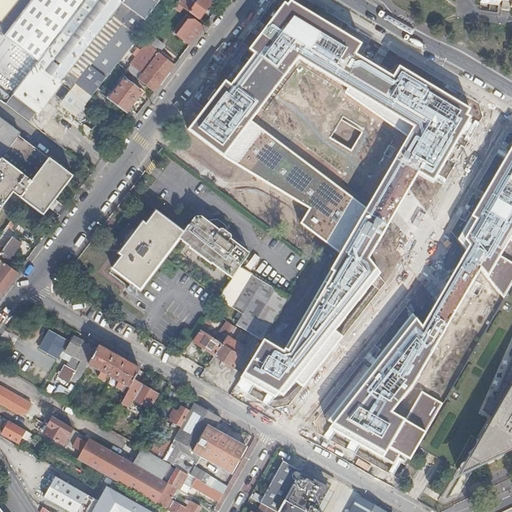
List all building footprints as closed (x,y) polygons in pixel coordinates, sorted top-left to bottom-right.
[(0,0),(0,21),(16,0),(0,0)] [(84,0),(29,0),(2,35),(37,62),(84,0)] [(28,122),(40,131),(89,66),(121,24),(138,0),(84,0),(37,62),(4,104),(28,122)] [(138,0),(121,24),(137,37),(148,23),(143,19),(157,0),(171,10),(176,3),(178,0),(138,0)] [(198,20),(213,0),(211,0),(187,0),(182,8),(198,20)] [(392,76),(355,54),(361,44),(289,1),(287,5),(283,3),(248,50),(253,55),(230,85),(224,82),(186,131),(224,159),(308,209),(299,224),(339,254),(282,350),(262,339),(261,341),(239,378),(274,398),(278,393),(283,396),(293,381),(302,387),(342,337),(334,331),(379,273),(367,259),(417,174),(432,182),(470,118),(466,116),(469,110),(397,67),(392,76)] [(177,36),(188,46),(203,26),(193,20),(191,23),(187,19),(180,29),(181,31),(177,36)] [(121,24),(89,66),(105,78),(106,79),(119,61),(129,48),(137,53),(126,68),(136,75),(154,51),(137,37),(121,24)] [(129,48),(119,61),(126,68),(137,53),(129,48)] [(136,75),(134,77),(137,79),(158,53),(154,51),(136,75)] [(158,53),(137,79),(153,92),(173,65),(158,53)] [(105,78),(89,66),(40,131),(56,111),(64,117),(66,113),(74,119),(96,90),(105,78)] [(124,77),(107,99),(109,101),(124,80),(129,83),(130,81),(124,77)] [(124,80),(109,101),(133,119),(136,114),(131,110),(130,112),(128,111),(130,108),(139,96),(141,93),(130,84),(129,83),(124,80)] [(131,82),(130,84),(141,93),(139,96),(141,97),(145,92),(131,82)] [(19,134),(0,119),(0,158),(1,157),(18,136),(19,134)] [(49,160),(18,136),(1,157),(0,158),(0,209),(1,208),(2,206),(13,193),(20,198),(42,215),(48,207),(54,199),(72,177),(49,160)] [(511,146),(457,241),(465,251),(420,328),(411,314),(327,421),(331,423),(329,428),(394,465),(400,454),(410,459),(442,404),(421,392),(405,420),(392,412),(413,386),(480,270),(503,299),(511,283),(511,263),(499,256),(509,240),(511,242),(511,146)] [(58,202),(54,199),(48,207),(51,210),(58,202)] [(111,269),(139,290),(183,232),(155,211),(144,225),(142,223),(118,254),(121,256),(111,269)] [(195,216),(183,232),(235,273),(238,268),(241,265),(248,254),(230,240),(232,238),(231,231),(217,221),(209,220),(208,223),(199,216),(195,216)] [(0,260),(5,265),(21,244),(12,237),(5,245),(2,250),(0,248),(0,260)] [(224,280),(218,275),(219,273),(192,253),(188,259),(221,284),(224,280)] [(251,269),(259,257),(253,254),(246,266),(251,269)] [(0,294),(16,273),(5,265),(0,260),(0,294)] [(236,325),(261,341),(262,339),(286,298),(262,282),(263,281),(251,275),(238,268),(235,273),(217,300),(243,314),(236,325)] [(201,332),(203,334),(216,315),(210,311),(197,330),(201,332)] [(217,338),(223,343),(227,337),(234,326),(227,322),(217,338)] [(227,337),(239,345),(246,335),(234,326),(227,337)] [(178,340),(187,345),(191,340),(194,335),(185,329),(178,340)] [(61,358),(71,342),(49,330),(39,348),(57,359),(59,357),(61,358)] [(191,340),(194,343),(201,332),(197,330),(194,335),(191,340)] [(203,334),(201,332),(194,343),(214,356),(223,343),(217,338),(214,341),(203,334)] [(74,337),(66,351),(73,355),(81,360),(75,371),(66,366),(65,365),(58,377),(68,383),(69,381),(77,385),(88,365),(96,351),(74,337)] [(223,343),(214,356),(233,368),(245,349),(239,345),(227,337),(223,343)] [(100,372),(106,375),(119,383),(124,386),(130,389),(134,381),(140,371),(98,347),(96,351),(88,365),(100,372)] [(81,360),(73,355),(66,366),(75,371),(81,360)] [(106,375),(100,372),(97,378),(103,381),(106,375)] [(134,401),(142,386),(134,381),(130,389),(121,405),(129,410),(134,401)] [(124,386),(119,383),(116,389),(121,392),(124,386)] [(59,386),(53,396),(65,403),(71,392),(59,386)] [(158,395),(142,386),(134,401),(150,410),(158,395)] [(9,393),(0,387),(0,406),(9,411),(12,406),(27,414),(31,406),(9,393)] [(215,431),(216,428),(219,424),(222,419),(195,404),(173,444),(163,460),(177,468),(188,475),(196,479),(212,488),(217,480),(194,467),(201,457),(215,431)] [(169,420),(181,427),(189,413),(181,408),(178,414),(174,412),(176,410),(169,406),(162,419),(168,423),(169,420)] [(51,417),(50,417),(48,417),(47,417),(46,418),(45,419),(45,421),(45,422),(46,424),(47,425),(43,433),(63,444),(72,429),(51,417)] [(17,426),(8,421),(1,434),(18,444),(21,439),(26,431),(17,426)] [(27,442),(31,434),(26,431),(21,439),(27,442)] [(215,431),(201,457),(231,474),(246,449),(215,431)] [(168,484),(144,470),(90,439),(77,460),(103,475),(156,505),(165,510),(178,489),(168,484)] [(154,446),(150,453),(153,454),(163,460),(173,444),(165,439),(160,449),(154,446)] [(163,460),(153,454),(144,470),(168,484),(177,468),(163,460)] [(256,492),(252,498),(261,504),(274,511),(281,501),(284,503),(291,490),(299,476),(302,472),(284,461),(273,480),(273,479),(263,496),(256,492)] [(177,468),(168,484),(178,489),(179,490),(183,483),(188,475),(177,468)] [(274,511),(318,511),(315,510),(327,489),(302,475),(303,473),(302,472),(299,476),(291,490),(284,503),(281,501),(274,511)] [(192,486),(196,479),(188,475),(183,483),(190,488),(192,485),(192,486)] [(54,478),(43,498),(69,511),(134,511),(102,494),(97,502),(54,478)] [(219,501),(223,495),(222,494),(214,490),(212,488),(196,479),(192,486),(219,501)] [(214,490),(222,494),(226,486),(219,482),(214,490)] [(179,490),(186,494),(190,488),(183,483),(179,490)] [(149,511),(106,487),(102,494),(134,511),(149,511)] [(382,511),(357,497),(348,511),(382,511)] [(177,511),(200,511),(203,508),(191,501),(187,507),(182,504),(177,511)]
